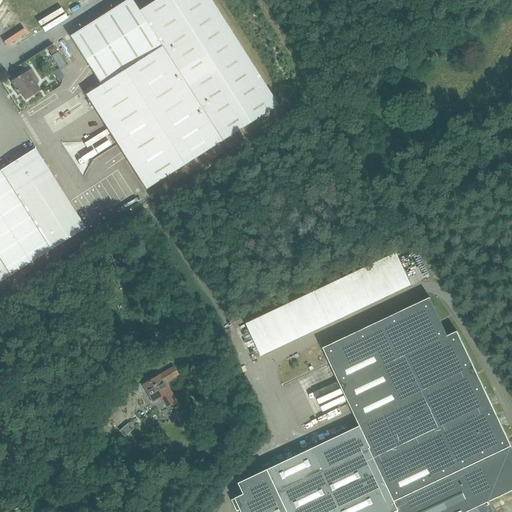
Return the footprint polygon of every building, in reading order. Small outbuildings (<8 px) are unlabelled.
[(146,190),(154,185),(277,106),(209,0),(158,0),(139,12),(162,47),(93,91),(91,87),(83,92),(146,190)] [(57,52),(53,46),(47,49),(51,56),(57,52)] [(66,66),(58,52),(51,57),(59,70),(66,66)] [(21,94),(25,101),(40,91),(36,84),(33,85),(25,73),(11,82),(15,89),(14,90),(18,96),(21,94)] [(83,144),(90,156),(113,143),(105,131),(83,144)] [(35,149),(0,171),(0,282),(85,228),(35,149)] [(399,255),(245,316),(258,350),(412,289),(399,255)] [(136,259),(141,266),(145,263),(140,256),(136,259)] [(236,499),(232,501),(237,511),(241,510),(241,511),(494,511),(490,504),(489,501),(511,490),(511,449),(457,332),(448,337),(430,299),(323,349),(360,427),(239,484),(244,495),(236,499)] [(160,397),(166,407),(170,414),(179,408),(165,384),(179,376),(173,367),(160,376),(143,386),(153,402),(160,397)] [(329,367),(306,378),(308,383),(332,372),(329,367)] [(343,397),(320,405),(321,410),(344,403),(343,397)] [(44,462),(14,471),(17,481),(47,471),(49,478),(61,475),(58,464),(56,458),(44,462)] [(76,482),(71,483),(74,494),(80,493),(76,482)] [(65,485),(53,489),(55,495),(67,491),(65,485)]
